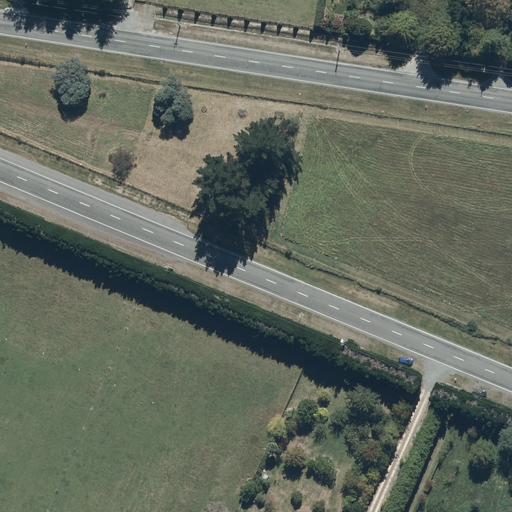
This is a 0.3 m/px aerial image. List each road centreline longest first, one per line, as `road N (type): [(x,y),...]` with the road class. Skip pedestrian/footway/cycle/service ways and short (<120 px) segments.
road 1 (tertiary): [(0,169),(511,381)]
road 2 (secondary): [(511,100),(0,21)]
